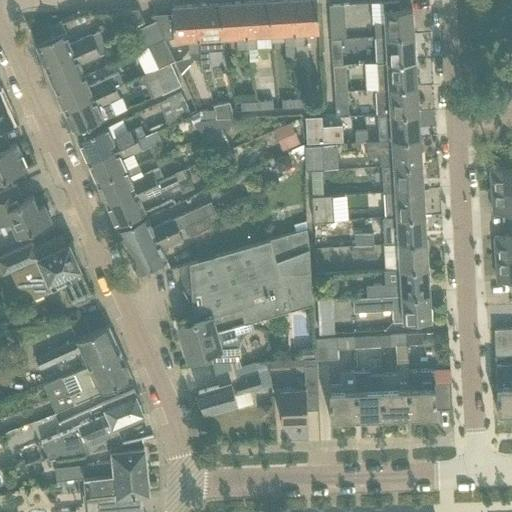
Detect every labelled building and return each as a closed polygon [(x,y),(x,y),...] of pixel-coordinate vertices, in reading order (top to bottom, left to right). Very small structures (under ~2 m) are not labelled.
[(268,0),(244,2),(246,47),(256,47),(256,40),(255,33),(269,32),(268,0)] [(295,61),(291,0),(269,0),(268,0),(269,32),(284,31),(286,62),(295,61)] [(318,29),(317,17),(316,0),(291,0),(295,61),(297,61),(298,65),(308,64),(307,44),(304,44),(303,30),(318,29)] [(399,8),(399,0),(383,1),(384,23),(374,23),(375,36),(413,34),(412,24),(413,24),(412,7),(399,8)] [(246,47),(244,2),(220,3),(221,35),(236,34),(237,48),(246,47)] [(221,35),(220,3),(196,5),(198,50),(201,66),(210,65),(207,50),(208,50),(208,47),(222,47),(221,35)] [(345,38),(343,4),(329,4),(331,39),(341,38),(345,38)] [(198,50),(196,5),(171,6),(172,26),(173,38),(188,37),(189,51),(198,50)] [(156,20),(137,29),(146,47),(148,46),(164,38),(156,20)] [(53,37),(35,45),(45,66),(104,40),(99,31),(70,43),(65,32),(53,37)] [(413,43),(413,34),(375,36),(376,62),(415,60),(414,43),(413,43)] [(164,38),(148,46),(158,67),(174,60),(164,38)] [(342,64),(341,38),(331,39),(332,65),(342,64)] [(108,50),(107,49),(104,40),(45,66),(54,88),(84,75),(79,63),(108,50)] [(416,76),(415,60),(376,62),(378,89),(388,88),(388,87),(416,85),(415,76),(416,76)] [(181,85),(171,62),(153,70),(163,93),(181,85)] [(64,109),(114,87),(123,83),(118,73),(110,77),(89,86),(84,75),(54,88),(64,109)] [(333,73),(334,91),(347,90),(346,73),(333,73)] [(416,95),(416,85),(388,87),(388,88),(378,89),(375,89),(377,114),(418,112),(417,95),(416,95)] [(114,87),(64,109),(74,132),(92,123),(103,118),(113,114),(108,102),(119,97),(114,87)] [(191,114),(181,92),(166,98),(176,120),(191,114)] [(315,98),(298,99),(298,107),(315,106),(315,98)] [(347,98),(334,99),(335,110),(335,116),(348,116),(347,98)] [(298,107),(298,99),(281,100),(282,108),(298,107)] [(273,100),(257,101),(257,109),(273,109),(273,100)] [(257,109),(257,101),(240,102),(241,110),(257,109)] [(0,126),(9,122),(6,115),(5,116),(0,105),(0,126)] [(231,108),(215,109),(216,119),(231,118),(230,116),(232,116),(231,108)] [(216,119),(215,109),(200,110),(196,111),(200,120),(216,119)] [(419,128),(418,112),(377,114),(379,140),(419,137),(418,128),(419,128)] [(322,116),(305,117),(306,142),(343,141),(342,124),(322,125),(322,116)] [(201,134),(232,120),(231,118),(216,119),(200,120),(202,125),(198,127),(201,134)] [(283,150),(300,142),(291,122),(274,129),(283,150)] [(137,138),(145,134),(140,124),(112,137),(106,125),(95,131),(77,139),(87,160),(137,138)] [(221,126),(201,134),(207,147),(216,143),(220,152),(230,147),(221,126)] [(120,157),(141,148),(161,139),(156,129),(150,132),(151,133),(145,135),(145,134),(137,138),(87,160),(96,182),(125,169),(120,157)] [(367,130),(354,131),(355,141),(366,141),(367,141),(367,130)] [(367,141),(366,141),(366,154),(379,153),(380,166),(421,163),(420,147),(419,137),(379,140),(367,141)] [(16,142),(4,147),(0,149),(0,178),(27,166),(16,142)] [(323,145),(305,146),(306,171),(324,170),(323,145)] [(422,180),(421,163),(380,166),(382,191),(394,191),(422,189),(422,180)] [(511,188),(511,166),(490,168),(491,190),(511,188)] [(156,181),(163,177),(159,167),(143,174),(130,180),(126,169),(125,169),(96,182),(106,203),(156,181)] [(139,200),(160,191),(179,183),(178,181),(174,173),(163,177),(156,181),(106,203),(115,225),(134,217),(145,212),(139,200)] [(325,195),(324,180),(311,180),(312,195),(325,195)] [(16,183),(0,190),(0,224),(9,220),(16,235),(33,228),(51,220),(44,204),(37,207),(32,195),(23,200),(16,183)] [(511,188),(491,190),(493,213),(511,211),(511,188)] [(423,199),(422,189),(394,191),(382,191),(384,217),(396,216),(425,215),(424,199),(423,199)] [(334,221),(332,195),(325,195),(312,195),(314,223),(334,221)] [(179,215),(184,225),(206,215),(206,216),(216,211),(211,201),(179,215)] [(127,251),(177,228),(173,217),(151,227),(146,215),(135,221),(117,229),(127,251)] [(210,225),(206,216),(206,215),(184,225),(188,235),(210,225)] [(426,232),(425,215),(396,216),(397,242),(425,241),(425,232),(426,232)] [(166,260),(161,249),(161,248),(182,238),(177,228),(127,251),(137,273),(166,260)] [(312,302),(310,272),(309,248),(306,228),(210,256),(190,262),(179,266),(179,268),(180,272),(182,280),(185,289),(189,296),(191,300),(193,308),(195,317),(194,317),(194,320),(240,307),(243,315),(247,314),(249,320),(252,320),(312,302)] [(373,232),(364,232),(355,233),(356,245),(373,244),(373,232)] [(511,234),(494,236),(495,258),(511,256),(511,234)] [(426,251),(425,241),(397,242),(399,268),(428,266),(427,251),(426,251)] [(68,243),(50,251),(17,266),(32,298),(63,284),(71,302),(77,304),(89,299),(91,294),(82,273),(79,272),(77,269),(79,268),(68,243)] [(374,256),(373,244),(356,245),(351,245),(352,257),(374,256)] [(30,256),(25,245),(7,253),(12,264),(30,256)] [(511,256),(495,258),(497,281),(511,280),(511,279),(511,256)] [(429,283),(428,266),(399,268),(400,282),(376,283),(367,284),(367,296),(428,292),(428,283),(429,283)] [(429,302),(428,292),(367,296),(353,297),(354,311),(393,308),(393,321),(402,320),(411,320),(431,319),(430,302),(429,302)] [(254,329),(252,320),(249,320),(247,314),(243,315),(240,307),(194,320),(178,324),(188,357),(209,351),(212,361),(235,360),(237,367),(241,366),(238,355),(240,355),(240,353),(240,351),(239,349),(239,347),(240,345),(240,343),(241,341),(242,339),(243,337),(244,335),(245,334),(247,332),(249,331),(250,330),(252,329),(254,329)] [(123,359),(108,325),(90,334),(35,358),(39,368),(81,349),(87,365),(103,357),(107,366),(123,359)] [(511,347),(511,327),(494,328),(494,348),(511,347)] [(422,332),(406,333),(406,343),(422,342),(422,332)] [(406,343),(406,333),(389,334),(390,344),(406,343)] [(370,345),(369,335),(353,336),(354,346),(370,345)] [(338,347),(354,346),(353,336),(313,338),(315,358),(316,358),(317,359),(338,357),(338,347)] [(74,403),(131,377),(123,359),(107,366),(103,357),(87,365),(88,366),(62,377),(74,403)] [(408,381),(407,357),(396,357),(397,372),(381,373),(381,382),(383,415),(409,414),(408,381)] [(318,409),(317,389),(317,365),(317,359),(316,358),(315,358),(304,358),(304,365),(304,382),(298,382),(298,387),(280,388),(281,422),(307,421),(306,409),(318,409)] [(249,390),(272,383),(266,361),(252,362),(241,366),(237,367),(235,360),(212,361),(218,385),(217,386),(198,391),(204,414),(237,404),(238,406),(253,401),(249,390)] [(278,360),(269,361),(270,374),(279,374),(278,360)] [(511,409),(511,363),(495,364),(497,414),(499,414),(499,410),(511,409)] [(434,369),(407,370),(408,381),(409,414),(434,413),(434,416),(436,416),(436,406),(449,405),(449,408),(451,408),(450,380),(435,380),(434,369)] [(355,383),(355,371),(340,372),(341,384),(330,385),(330,384),(328,384),(330,420),(331,420),(331,417),(356,416),(355,383)] [(383,415),(381,382),(381,383),(370,383),(370,371),(355,371),(355,383),(356,416),(383,415)] [(84,440),(126,423),(144,415),(133,389),(101,402),(90,408),(94,419),(78,425),(41,441),(48,458),(89,452),(84,440)] [(144,448),(124,450),(112,451),(112,460),(82,463),(83,476),(146,469),(144,448)] [(56,477),(77,476),(77,465),(56,466),(56,477)] [(146,469),(83,476),(85,494),(100,493),(101,497),(98,497),(99,511),(141,511),(140,496),(139,497),(138,493),(148,492),(146,469)]
